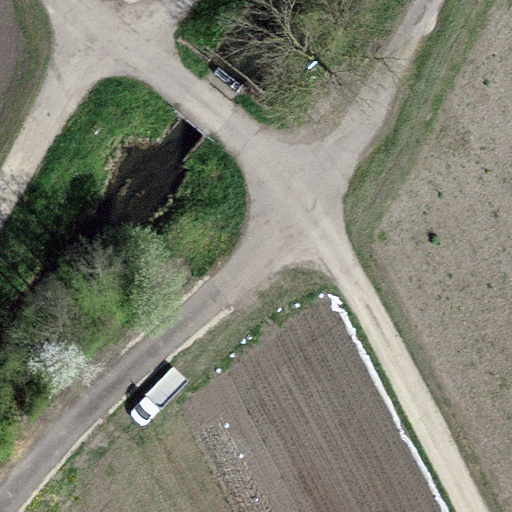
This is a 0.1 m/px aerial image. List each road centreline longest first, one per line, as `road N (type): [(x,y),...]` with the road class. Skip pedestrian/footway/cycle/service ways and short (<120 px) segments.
road 1 (track): [(424,0),(19,511)]
road 2 (track): [(479,511),(297,161),(135,0)]
road 3 (track): [(151,0),(0,186)]
